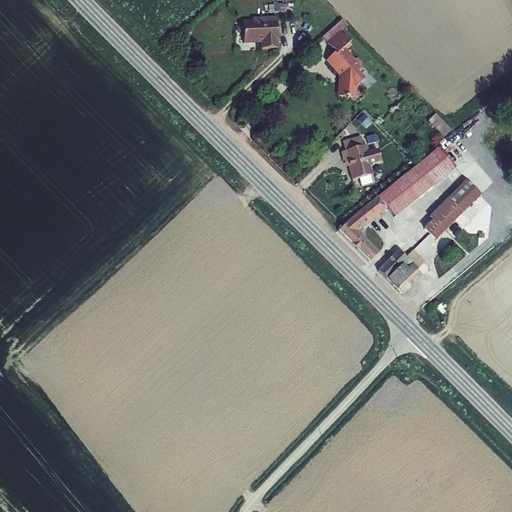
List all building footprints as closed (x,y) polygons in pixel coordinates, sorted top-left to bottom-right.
[(243,22),(243,43),(261,43),(262,49),(278,49),(277,18),(253,18),(253,21),(243,22)] [(339,33),(326,44),(333,53),(325,60),(341,78),(339,80),(338,95),(343,95),(346,100),(350,96),(354,96),(355,86),(363,79),(356,72),(359,69),(360,64),(354,58),(350,58),(342,49),(348,44),(339,33)] [(446,136),(453,128),(437,113),(430,121),(446,136)] [(368,170),(363,150),(365,149),(363,140),(360,141),(359,135),(339,140),(341,146),(339,146),(342,155),(345,155),(350,174),(368,170)] [(339,230),(368,259),(370,261),(378,253),(356,230),(386,205),(394,215),(452,168),(436,148),(347,222),(339,230)] [(479,193),(464,179),(428,216),(431,219),(423,227),(435,239),(479,193)] [(388,280),(408,260),(398,251),(378,270),(388,280)] [(416,251),(408,260),(388,280),(395,288),(405,279),(415,270),(419,266),(420,268),(423,268),(425,266),(425,263),(424,262),(425,260),(416,251)] [(420,274),(415,270),(405,279),(410,284),(420,274)]
